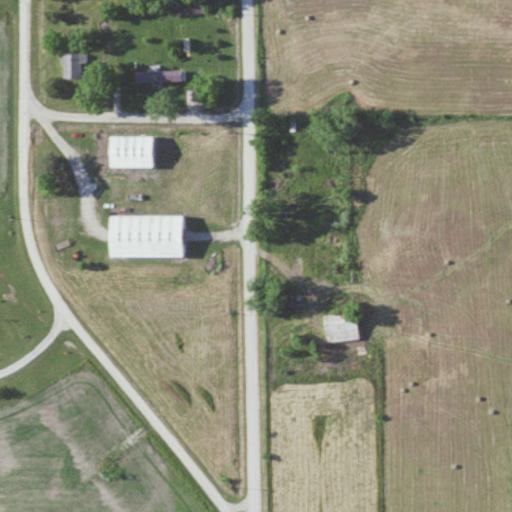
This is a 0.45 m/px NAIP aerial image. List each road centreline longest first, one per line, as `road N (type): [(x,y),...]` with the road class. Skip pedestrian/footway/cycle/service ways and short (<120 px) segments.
road 1 (residential): [(255,511),(252,102)]
road 2 (residential): [(30,0),(31,233),(50,283),(75,316)]
road 3 (residential): [(231,511),(75,316)]
